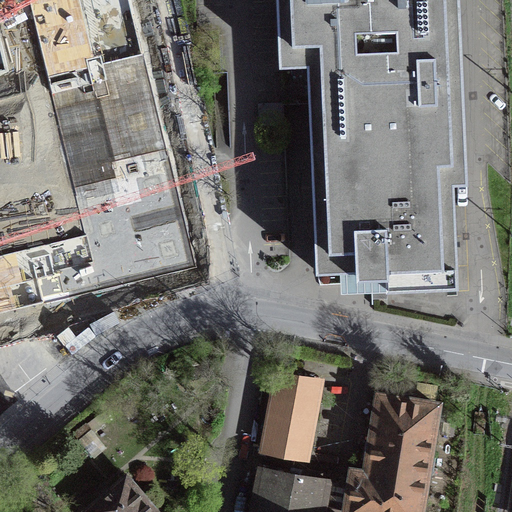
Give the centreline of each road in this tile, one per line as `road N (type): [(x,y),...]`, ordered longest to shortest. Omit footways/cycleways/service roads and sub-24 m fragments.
road 1 (residential): [(229,313),(169,0)]
road 2 (tertiary): [(229,313),(511,364)]
road 3 (tertiary): [(0,449),(134,338),(186,318),(229,313)]
